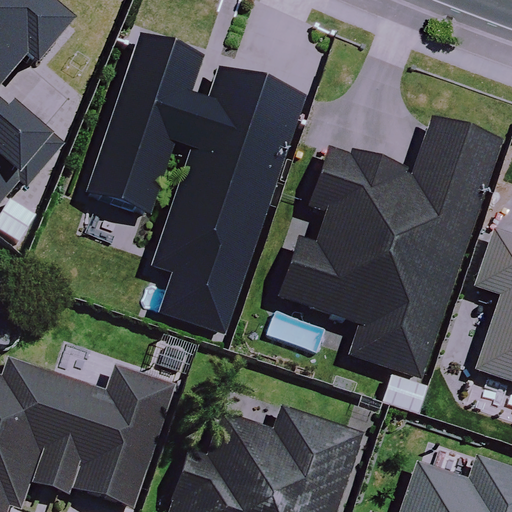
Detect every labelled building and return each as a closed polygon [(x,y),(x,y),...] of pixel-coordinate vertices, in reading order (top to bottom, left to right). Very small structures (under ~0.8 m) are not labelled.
[(28,15),(41,1),(39,0),(0,0),(0,215),(13,202),(19,208),(62,162),(0,103),(0,102),(18,83),(25,89),(63,49),(28,15)] [(133,50),(80,206),(144,228),(162,234),(148,274),(167,281),(153,324),(221,347),(302,107),(218,79),(198,72),(133,50)] [(292,250),(272,310),(318,326),(321,316),(359,329),(349,358),(416,380),(494,151),(428,128),(407,190),(399,187),(403,177),(347,158),(344,169),(321,161),(302,217),(326,225),(315,258),(292,250)] [(511,244),(492,238),(471,300),(497,308),(473,381),(511,394),(511,244)] [(21,511),(26,495),(67,508),(69,501),(104,511),(129,511),(166,394),(113,378),(106,402),(6,371),(0,389),(0,388),(0,511),(9,511),(11,509),(21,511)] [(200,449),(191,446),(168,511),(333,511),(356,446),(277,419),(269,441),(210,421),(200,449)] [(511,511),(511,483),(473,469),(465,492),(412,474),(399,511),(511,511)]
